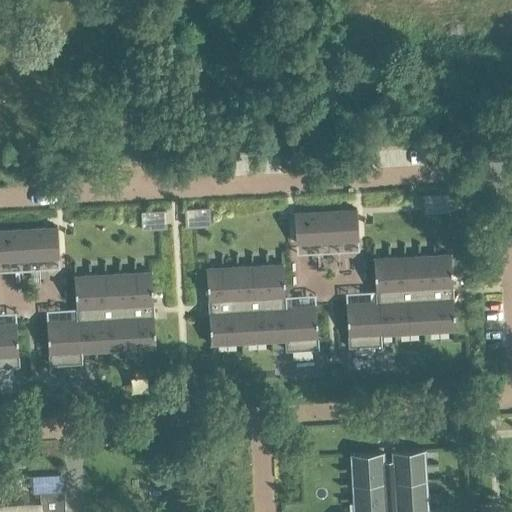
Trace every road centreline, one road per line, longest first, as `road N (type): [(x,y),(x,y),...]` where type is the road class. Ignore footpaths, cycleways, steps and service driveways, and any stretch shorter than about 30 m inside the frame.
road 1 (unclassified): [(141,189),(510,157)]
road 2 (unclassified): [(261,415),(511,398)]
road 3 (unclassified): [(67,432),(261,415)]
road 4 (unclassified): [(141,189),(129,0)]
road 5 (unclassified): [(0,198),(141,189)]
